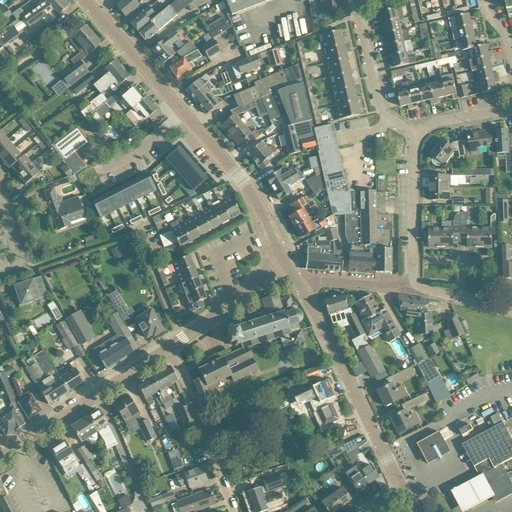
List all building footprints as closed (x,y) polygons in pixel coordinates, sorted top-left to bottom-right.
[(43,0),(32,9),(24,14),(2,31),(4,33),(0,35),(0,45),(2,48),(42,19),(41,18),(51,11),(50,10),(59,2),(59,1),(60,0),(61,1),(62,0),(43,0)] [(41,18),(42,19),(42,18),(48,25),(68,6),(62,0),(61,1),(60,0),(59,1),(59,2),(50,10),(51,11),(41,18)] [(124,0),(117,7),(125,17),(138,6),(134,1),(135,0),(124,0)] [(176,0),(151,21),(138,32),(146,42),(177,15),(176,14),(193,0),(210,0),(212,2),(215,0),(176,0)] [(272,0),(225,0),(231,15),(272,0)] [(320,0),(322,11),(341,8),(339,0),(320,0)] [(223,2),(217,5),(219,11),(225,9),(223,2)] [(129,22),(138,32),(151,21),(148,18),(157,10),(153,5),(151,7),(150,5),(129,22)] [(6,7),(0,10),(0,23),(0,24),(12,15),(6,7)] [(380,24),(399,20),(404,19),(402,7),(382,11),(384,18),(379,19),(380,24)] [(293,14),(297,36),(307,34),(303,11),(299,12),(300,13),(293,14)] [(471,21),(469,14),(449,18),(452,30),(477,24),(476,19),(471,21)] [(230,28),(223,17),(206,28),(213,38),(230,28)] [(399,20),(380,24),(381,29),(386,27),(388,34),(402,31),(399,20)] [(454,41),(460,40),(474,36),(473,30),(478,29),(477,24),(452,30),(454,41)] [(50,31),(45,25),(31,38),(36,43),(50,31)] [(88,55),(101,44),(86,25),(72,37),(88,55)] [(402,31),(388,34),(389,41),(384,42),(385,46),(411,40),(408,29),(402,31)] [(319,35),(322,49),(344,44),(341,30),(319,35)] [(174,31),(152,49),(164,63),(174,55),(168,47),(180,38),(174,31)] [(476,43),(474,36),(460,40),(463,51),(473,49),(482,46),(481,42),(476,43)] [(202,48),(208,58),(221,50),(214,40),(202,48)] [(393,56),(407,53),(413,51),(411,40),(385,46),(386,51),(391,50),(393,56)] [(189,42),(177,53),(182,59),(183,58),(196,51),(197,51),(189,42)] [(324,57),(325,63),(347,59),(344,44),(322,49),(322,50),(324,49),(326,56),(324,57)] [(264,45),(250,52),(252,55),(266,48),(264,45)] [(473,49),(475,60),(494,55),(493,51),(488,52),(487,45),(482,46),(473,49)] [(265,52),(258,55),(261,60),(266,58),(269,69),(282,65),(277,49),(265,53),(265,52)] [(182,59),(169,67),(177,79),(191,70),(187,65),(201,57),(196,51),(183,58),(182,59)] [(416,57),(408,58),(407,53),(393,56),(394,63),(389,64),(390,69),(418,63),(416,57)] [(470,61),(472,72),(478,71),(492,67),(490,61),(495,60),(494,55),(475,60),(470,61)] [(256,56),(237,63),(241,74),(260,66),(256,56)] [(350,73),(347,59),(325,63),(326,64),(327,63),(329,71),(327,71),(329,78),(331,78),(350,73)] [(93,85),(97,90),(123,68),(115,60),(103,70),(106,74),(93,85)] [(79,61),(59,76),(67,86),(87,71),(79,61)] [(438,61),(427,63),(428,67),(429,74),(431,73),(433,66),(434,66),(437,70),(440,69),(438,61)] [(230,63),(224,66),(231,84),(237,81),(230,63)] [(253,83),(260,99),(287,88),(288,87),(302,84),(297,64),(282,71),(253,83)] [(492,67),(478,71),(472,72),(475,83),(480,82),(499,77),(498,73),(493,74),(492,67)] [(123,68),(97,90),(101,94),(114,83),(117,87),(130,76),(123,68)] [(406,76),(405,73),(404,69),(391,72),(393,79),(406,76)] [(354,87),(350,73),(331,78),(332,85),(330,85),(332,92),(334,92),(354,87)] [(88,74),(70,87),(76,94),(93,81),(88,74)] [(453,100),(458,99),(452,74),(443,77),(444,82),(442,82),(446,97),(452,95),(453,100)] [(480,82),(483,93),(497,90),(496,83),(500,82),(499,77),(480,82)] [(208,82),(203,86),(198,80),(186,90),(196,102),(208,92),(215,90),(208,82)] [(417,103),(423,102),(420,87),(415,89),(413,81),(407,82),(413,109),(418,108),(417,103)] [(407,82),(401,83),(403,91),(398,92),(401,107),(408,105),(409,110),(413,109),(407,82)] [(439,98),(446,97),(442,82),(431,85),(436,104),(440,103),(439,98)] [(208,92),(196,102),(207,115),(219,104),(212,96),(221,94),(222,96),(233,91),(230,84),(215,90),(208,92)] [(293,125),(311,120),(302,84),(288,87),(287,88),(260,99),(262,105),(269,121),(286,114),(291,126),(293,125)] [(129,111),(145,98),(143,95),(145,94),(137,85),(122,98),(132,109),(129,111)] [(431,85),(420,87),(423,102),(430,100),(431,105),(436,104),(431,85)] [(466,85),(462,86),(458,87),(461,98),(468,97),(466,85)] [(357,101),(354,87),(334,92),(335,99),(334,99),(335,106),(337,106),(357,101)] [(85,118),(98,108),(106,102),(102,96),(90,105),(81,112),(85,118)] [(106,102),(98,108),(102,113),(118,101),(114,96),(106,102)] [(147,96),(145,98),(129,111),(129,112),(130,111),(141,124),(158,109),(147,96)] [(1,101),(6,106),(9,104),(5,98),(1,101)] [(262,105),(260,99),(230,111),(230,112),(233,117),(221,127),(228,136),(229,134),(238,145),(244,140),(246,139),(250,143),(259,135),(255,130),(250,134),(235,117),(262,105)] [(360,115),(357,101),(337,106),(339,113),(337,113),(338,120),(360,115)] [(315,135),(313,129),(311,120),(293,125),(291,126),(282,128),(283,133),(289,155),(299,153),(296,140),(315,135)] [(320,166),(321,166),(322,172),(324,180),(326,189),(332,215),(338,215),(344,215),(343,192),(348,192),(332,124),(313,129),(315,135),(319,152),(317,152),(318,156),(318,157),(320,166)] [(75,128),(52,146),(64,163),(88,144),(75,128)] [(106,129),(100,134),(103,137),(108,139),(110,134),(106,129)] [(511,172),(511,142),(510,143),(509,130),(497,131),(498,154),(506,154),(507,173),(511,172)] [(485,131),(468,134),(471,154),(479,152),(479,148),(487,146),(488,147),(494,145),(492,133),(486,134),(485,131)] [(302,149),(315,146),(313,139),(301,142),(302,149)] [(441,139),(432,151),(430,154),(434,157),(432,160),(433,164),(436,166),(440,166),(442,163),(445,165),(455,151),(458,150),(459,157),(466,156),(463,140),(454,142),(451,146),(441,139)] [(0,145),(0,158),(1,160),(14,149),(7,140),(0,145)] [(247,154),(258,167),(261,171),(269,164),(266,160),(277,150),(272,145),(268,149),(262,142),(247,154)] [(52,148),(45,154),(48,158),(55,152),(52,148)] [(172,168),(186,156),(179,148),(165,161),(172,168)] [(21,157),(14,149),(1,160),(8,168),(21,157)] [(11,167),(18,175),(31,165),(24,156),(21,157),(8,168),(9,169),(11,167)] [(178,176),(193,163),(186,156),(172,168),(178,176)] [(32,164),(31,165),(18,175),(25,184),(43,170),(44,161),(41,157),(32,164)] [(311,169),(320,166),(318,157),(308,159),(311,169)] [(193,163),(178,176),(185,184),(200,171),(193,163)] [(272,189),(300,173),(297,167),(289,172),(286,167),(266,179),(272,189)] [(200,171),(185,184),(191,191),(205,178),(200,171)] [(306,182),(310,189),(324,180),(322,172),(306,182)] [(147,173),(137,178),(146,195),(155,190),(147,173)] [(272,189),(279,200),(298,189),(295,184),(304,179),(300,173),(272,189)] [(430,175),(430,188),(450,188),(450,175),(430,175)] [(137,178),(128,183),(137,200),(146,195),(137,178)] [(326,189),(324,180),(310,189),(314,196),(326,189)] [(44,192),(58,231),(70,226),(69,222),(84,217),(77,197),(62,202),(60,197),(57,199),(51,183),(43,186),(45,192),(44,192)] [(127,204),(137,200),(128,183),(119,188),(127,204)] [(119,188),(110,193),(118,209),(127,204),(119,188)] [(450,200),(450,188),(430,188),(430,200),(450,200)] [(376,207),(376,193),(376,191),(348,192),(343,192),(344,215),(352,215),(353,245),(350,245),(348,273),(375,275),(375,273),(375,246),(377,246),(376,215),(376,211),(376,207)] [(110,193),(101,197),(109,214),(118,209),(110,193)] [(385,193),(376,193),(376,207),(385,207),(385,193)] [(240,214),(231,197),(223,201),(220,196),(216,198),(219,203),(221,202),(230,219),(240,214)] [(295,227),(310,218),(308,215),(317,209),(312,201),(310,202),(306,196),(290,206),(295,214),(289,218),(295,227)] [(109,214),(101,197),(91,203),(99,219),(109,214)] [(207,203),(210,208),(220,225),(230,219),(221,202),(219,203),(213,206),(210,201),(207,203)] [(509,201),(499,201),(499,217),(509,217),(509,201)] [(200,213),(210,230),(220,225),(210,208),(203,212),(200,207),(197,208),(200,214),(200,213)] [(186,214),(189,219),(190,219),(200,236),(210,230),(200,213),(200,214),(193,218),(190,212),(186,214)] [(480,248),(492,248),(492,234),(496,234),(496,214),(493,214),(490,218),(491,228),(480,228),(480,248)] [(324,227),(326,231),(335,227),(332,215),(323,220),(322,217),(315,221),(313,222),(310,218),(295,227),(301,238),(314,230),(315,232),(324,227)] [(375,246),(375,273),(391,274),(391,270),(392,270),(392,268),(391,268),(392,215),(376,215),(377,246),(375,246)] [(453,248),(453,243),(461,243),(461,228),(461,221),(461,216),(457,216),(455,218),(455,221),(453,221),(453,228),(441,228),(442,248),(453,248)] [(180,224),(190,241),(200,236),(190,219),(189,219),(183,223),(180,218),(177,219),(180,225),(180,224)] [(159,236),(162,242),(174,237),(177,243),(179,247),(190,241),(180,224),(180,225),(177,219),(176,219),(177,220),(170,224),(172,229),(170,230),(171,231),(159,236)] [(461,228),(461,243),(468,243),(468,248),(480,248),(480,228),(468,228),(468,221),(461,221),(461,228)] [(432,223),(429,223),(422,223),(422,235),(429,235),(429,248),(442,248),(441,228),(434,229),(434,224),(432,223)] [(307,248),(305,269),(341,273),(343,257),(338,240),(335,227),(326,231),(326,232),(325,232),(327,243),(315,242),(314,248),(307,248)] [(162,242),(164,248),(177,243),(174,237),(162,242)] [(502,279),(511,278),(511,256),(511,246),(504,246),(501,246),(502,279)] [(118,247),(110,250),(113,257),(121,254),(118,247)] [(171,263),(175,273),(193,266),(189,256),(171,263)] [(197,277),(193,266),(175,273),(179,284),(197,277)] [(179,284),(184,295),(202,288),(197,277),(179,284)] [(33,280),(32,280),(14,286),(17,296),(16,296),(20,308),(31,304),(30,302),(40,299),(33,280)] [(206,299),(202,288),(184,295),(188,306),(190,305),(194,316),(205,308),(202,301),(206,299)] [(258,302),(256,302),(257,308),(259,307),(261,313),(234,322),(234,323),(232,323),(230,324),(229,325),(228,326),(228,328),(228,329),(228,330),(229,331),(230,332),(226,333),(226,334),(225,334),(228,345),(229,344),(229,345),(233,344),(233,345),(234,346),(235,346),(236,346),(237,346),(237,345),(238,345),(241,344),(242,349),(247,348),(263,343),(264,345),(271,343),(270,341),(280,337),(284,347),(296,343),(301,358),(307,355),(304,343),(300,345),(299,342),(304,341),(300,330),(299,330),(297,324),(299,323),(300,323),(301,322),(301,320),(302,319),(302,318),(302,317),(302,315),(301,314),(301,313),(300,312),(299,312),(298,311),(297,311),(296,310),(295,310),(296,309),(297,308),(297,307),(296,306),(296,305),(295,304),(294,304),(293,303),(292,303),(290,297),(280,300),(278,294),(262,300),(257,301),(258,302)] [(329,315),(332,324),(346,320),(356,339),(365,334),(354,313),(352,314),(350,308),(348,309),(343,294),(323,300),(328,316),(329,315)] [(361,321),(365,329),(366,328),(371,336),(381,331),(388,342),(399,336),(384,309),(380,312),(371,294),(355,303),(364,320),(361,321)] [(417,336),(424,335),(423,315),(415,313),(417,298),(398,296),(400,311),(405,312),(405,317),(416,319),(417,336)] [(119,297),(111,302),(111,303),(117,312),(122,321),(131,316),(127,311),(119,297)] [(432,335),(431,312),(426,313),(428,300),(417,298),(415,313),(423,315),(424,335),(432,335)] [(53,302),(48,305),(54,315),(59,312),(53,302)] [(134,313),(132,314),(135,320),(137,322),(139,326),(138,326),(142,333),(143,332),(146,338),(152,335),(154,337),(163,331),(158,323),(161,321),(157,315),(154,316),(151,311),(148,305),(134,313)] [(117,312),(106,319),(111,327),(122,321),(117,312)] [(81,345),(91,339),(76,313),(65,319),(81,345)] [(453,339),(463,334),(455,316),(445,320),(453,339)] [(7,321),(1,323),(7,337),(13,335),(7,321)] [(60,337),(68,350),(73,347),(79,344),(73,334),(72,335),(65,322),(56,327),(62,336),(60,337)] [(15,336),(10,338),(14,346),(19,343),(19,342),(15,336)] [(116,336),(93,349),(97,356),(105,369),(106,370),(134,353),(134,352),(126,339),(120,342),(116,336)] [(79,358),(85,355),(79,344),(73,347),(79,358)] [(431,358),(439,353),(433,344),(425,349),(431,358)] [(357,352),(371,378),(384,371),(370,345),(357,352)] [(193,381),(200,400),(210,396),(207,387),(231,375),(234,382),(257,371),(247,348),(242,349),(199,370),(202,377),(193,381)] [(32,366),(26,370),(32,379),(37,386),(40,392),(48,405),(68,392),(60,379),(60,378),(58,376),(46,357),(42,350),(32,357),(36,363),(32,366)] [(417,364),(427,384),(439,377),(425,354),(413,360),(416,365),(417,364)] [(12,366),(3,370),(4,372),(6,377),(15,373),(12,366)] [(72,367),(58,376),(60,378),(60,379),(68,392),(69,391),(83,382),(75,369),(74,370),(72,367)] [(144,380),(153,395),(156,393),(162,404),(171,399),(169,394),(174,392),(176,396),(182,392),(178,381),(170,367),(144,380)] [(412,367),(391,377),(395,383),(415,373),(412,367)] [(0,427),(6,436),(24,425),(24,424),(25,424),(17,405),(8,383),(6,377),(4,372),(0,373),(0,393),(1,396),(0,396),(0,427)] [(468,385),(480,378),(477,373),(465,381),(468,385)] [(14,380),(8,383),(17,405),(19,404),(29,419),(40,411),(28,392),(21,396),(14,380)] [(150,396),(153,395),(144,380),(142,382),(136,385),(149,406),(154,403),(150,396)] [(323,427),(340,420),(332,404),(331,404),(329,399),(335,396),(327,380),(312,387),(312,388),(310,390),(307,384),(290,391),(297,406),(308,401),(312,410),(315,408),(323,427)] [(391,384),(377,390),(385,406),(407,396),(406,395),(403,397),(399,388),(394,390),(391,384)] [(424,394),(405,403),(408,410),(428,400),(424,394)] [(114,403),(113,404),(125,422),(124,420),(129,416),(131,418),(139,413),(129,397),(124,400),(122,398),(121,399),(119,398),(114,401),(114,403)] [(193,421),(187,406),(178,409),(184,425),(193,421)] [(155,423),(165,418),(164,417),(160,407),(150,412),(155,423)] [(117,445),(107,425),(98,410),(88,417),(97,431),(103,441),(106,450),(117,445)] [(404,411),(390,417),(398,433),(419,423),(419,422),(416,424),(412,415),(407,417),(404,411)] [(511,482),(510,478),(507,473),(502,464),(511,458),(511,438),(499,413),(491,418),(496,427),(463,444),(480,476),(481,475),(485,482),(486,482),(497,501),(511,492),(511,482)] [(165,418),(168,424),(170,430),(177,427),(171,414),(164,417),(165,418)] [(81,442),(97,431),(88,417),(71,427),(81,442)] [(147,419),(138,424),(146,442),(156,437),(147,419)] [(436,446),(444,441),(438,432),(416,444),(421,453),(429,449),(435,460),(440,461),(442,456),(436,446)] [(341,445),(347,455),(358,448),(353,440),(341,445)] [(79,465),(72,454),(64,441),(50,450),(59,463),(63,469),(71,464),(83,482),(75,487),(78,491),(87,485),(90,491),(96,487),(91,479),(83,462),(79,465)] [(77,450),(94,477),(97,482),(102,478),(89,458),(91,457),(84,445),(77,450)] [(352,461),(354,465),(359,461),(356,456),(361,453),(358,448),(347,455),(352,461)] [(343,472),(350,469),(343,454),(335,458),(343,472)] [(345,474),(357,492),(368,485),(359,472),(354,465),(352,461),(348,464),(352,469),(345,474)] [(359,472),(368,485),(378,477),(370,465),(359,472)] [(189,487),(206,481),(202,468),(176,477),(180,488),(189,485),(189,487)] [(336,469),(331,472),(321,479),(323,483),(334,476),(337,480),(341,477),(336,469)] [(280,475),(274,477),(273,474),(263,478),(267,492),(290,484),(286,473),(280,475)] [(451,493),(461,511),(467,511),(480,505),(494,498),(483,476),(468,484),(451,493)] [(313,490),(323,483),(321,479),(310,486),(313,490)] [(245,493),(252,511),(262,511),(264,511),(269,509),(283,504),(279,493),(264,499),(260,487),(245,493)] [(342,488),(332,495),(341,508),(351,501),(342,488)] [(105,511),(96,491),(89,496),(99,511),(105,511)] [(211,493),(210,491),(177,503),(180,511),(185,511),(194,509),(194,511),(214,504),(212,496),(212,495),(211,493)] [(172,492),(149,500),(152,507),(175,499),(172,492)] [(327,511),(334,511),(341,508),(332,495),(321,503),(327,511)] [(15,511),(7,496),(2,498),(0,499),(0,501),(5,511),(15,511)] [(129,496),(118,499),(120,508),(131,506),(129,496)] [(296,506),(298,510),(309,503),(306,499),(296,506)]
